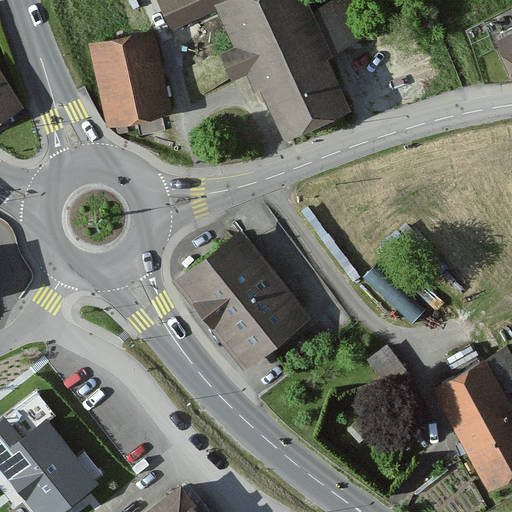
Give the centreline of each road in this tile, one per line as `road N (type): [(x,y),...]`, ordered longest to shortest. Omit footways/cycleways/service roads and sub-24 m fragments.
road 1 (residential): [(157,204),(240,186),(411,126),(511,105)]
road 2 (secondary): [(128,272),(204,379),(360,511)]
road 3 (secondary): [(25,0),(77,160)]
